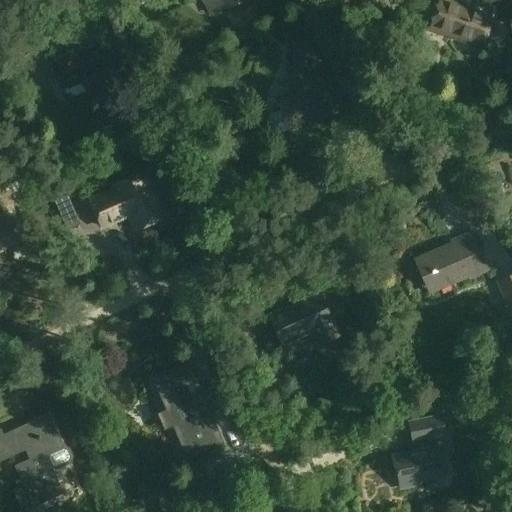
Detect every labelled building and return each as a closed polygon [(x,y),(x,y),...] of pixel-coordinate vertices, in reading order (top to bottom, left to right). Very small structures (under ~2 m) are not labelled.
[(244,0),(204,0),(211,15),(244,0)] [(339,0),(345,11),(354,6),(361,22),(392,9),(387,0),(339,0)] [(438,0),(428,31),(480,48),(494,6),(489,5),(490,2),(483,0),(438,0)] [(96,21),(116,62),(137,51),(117,10),(96,21)] [(345,41),(334,15),(312,25),(323,51),(345,41)] [(271,114),(267,118),(267,123),(269,130),(274,133),(279,133),(289,129),(290,131),(310,122),(311,123),(344,108),(337,93),(335,94),(317,55),(320,53),(312,37),(287,48),(294,64),(286,67),(296,91),(276,100),(281,110),(271,114)] [(56,79),(56,81),(57,83),(57,85),(59,86),(60,87),(61,88),(63,88),(64,88),(80,80),(83,86),(105,75),(91,46),(79,52),(77,48),(47,63),(41,50),(24,59),(36,83),(56,73),(57,75),(56,77),(56,79)] [(116,188),(90,200),(101,226),(121,218),(120,216),(127,213),(135,229),(165,216),(145,170),(114,184),(116,188)] [(0,249),(17,243),(7,222),(0,225),(0,249)] [(471,232),(458,237),(459,240),(415,259),(428,291),(467,274),(468,277),(487,269),(471,232)] [(511,273),(500,279),(510,302),(507,304),(511,315),(511,273)] [(338,335),(319,293),(268,315),(281,344),(313,330),(319,344),(338,335)] [(171,407),(178,425),(173,427),(187,458),(224,442),(188,363),(152,379),(166,410),(171,407)] [(4,440),(0,431),(0,459),(26,447),(31,459),(16,466),(34,506),(62,493),(50,468),(53,467),(57,468),(71,462),(74,456),(70,448),(63,445),(49,415),(17,430),(18,433),(4,440)] [(419,483),(418,478),(442,473),(437,446),(435,446),(432,435),(444,433),(441,415),(408,422),(412,440),(417,439),(419,450),(392,455),(396,473),(397,473),(400,487),(419,483)] [(164,511),(175,511),(205,498),(196,478),(157,496),(164,511)]
